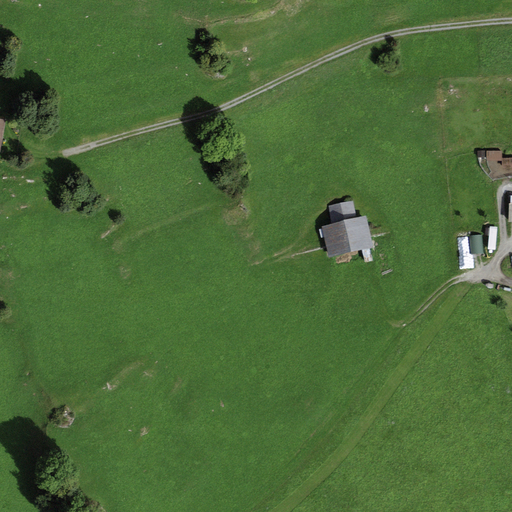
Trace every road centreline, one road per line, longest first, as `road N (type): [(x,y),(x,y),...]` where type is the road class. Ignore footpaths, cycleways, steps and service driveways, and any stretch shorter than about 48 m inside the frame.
road 1 (track): [(249,511),(409,325)]
road 2 (track): [(312,235),(257,271),(345,320),(409,325)]
road 3 (track): [(511,286),(485,271),(455,281),(409,325)]
